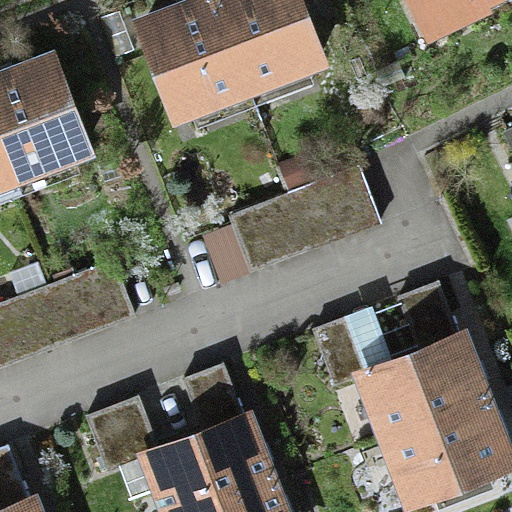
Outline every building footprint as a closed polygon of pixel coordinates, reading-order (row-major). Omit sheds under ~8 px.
[(171,116),(249,85),(215,0),(203,0),(136,27),(171,116)] [(293,0),(215,0),(249,85),(317,59),(293,0)] [(511,0),(404,0),(426,47),(511,8),(511,0)] [(54,62),(0,82),(0,135),(15,175),(86,148),(54,62)] [(0,180),(15,175),(0,135),(0,180)] [(292,194),(312,246),(377,222),(358,170),(292,194)] [(312,246),(292,194),(233,216),(252,268),(312,246)] [(55,282),(74,334),(135,312),(115,260),(55,282)] [(0,361),(74,334),(55,282),(0,302),(0,361)] [(460,342),(437,282),(399,296),(422,356),(460,342)] [(367,366),(348,315),(313,328),(333,379),(367,366)] [(363,379),(384,432),(480,395),(460,342),(422,356),(363,379)] [(224,378),(185,393),(200,434),(240,419),(224,378)] [(504,457),(480,395),(384,432),(408,494),(504,457)] [(140,412),(91,432),(109,475),(158,455),(140,412)] [(144,463),(163,511),(180,511),(269,477),(248,423),(144,463)] [(5,448),(0,449),(0,511),(5,511),(27,504),(5,448)] [(282,511),(269,477),(180,511),(282,511)]
